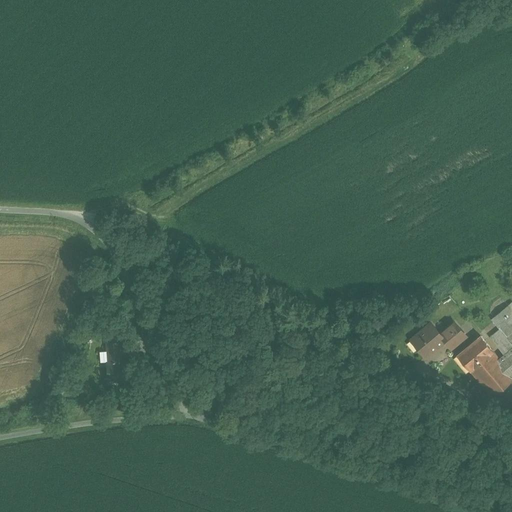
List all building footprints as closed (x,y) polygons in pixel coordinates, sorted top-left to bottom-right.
[(511,302),(492,319),(500,329),(490,337),(503,352),(498,356),(511,372),(511,302)] [(466,336),(455,322),(440,334),(432,323),(412,340),(426,357),(445,340),(451,348),(460,340),(461,341),(464,338),(466,336)] [(494,351),(481,335),(458,354),(471,370),(494,351)] [(120,342),(107,343),(108,362),(122,361),(120,342)] [(511,372),(498,356),(494,351),(471,370),(492,397),(511,380),(511,372)] [(108,362),(107,362),(108,380),(130,379),(129,361),(122,361),(108,362)] [(420,386),(414,395),(419,398),(425,389),(420,386)]
